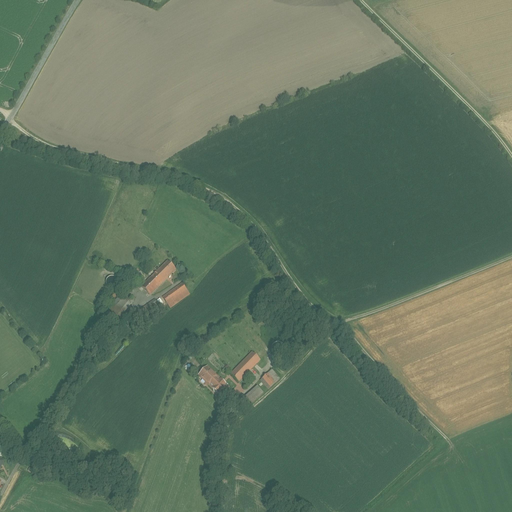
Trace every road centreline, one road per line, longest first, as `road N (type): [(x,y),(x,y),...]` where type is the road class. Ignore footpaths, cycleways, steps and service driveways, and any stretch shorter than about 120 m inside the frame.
road 1 (track): [(511,257),(331,319),(258,224),(216,189),(177,170),(41,140),(0,109)]
road 2 (track): [(363,0),(511,155)]
road 3 (track): [(258,224),(118,321)]
road 4 (residential): [(0,132),(74,0)]
